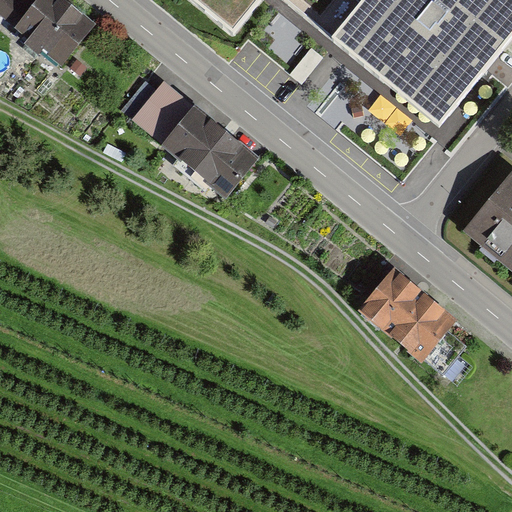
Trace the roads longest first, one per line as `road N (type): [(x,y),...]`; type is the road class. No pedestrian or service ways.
road 1 (track): [(511,472),(277,249),(0,101)]
road 2 (residential): [(109,0),(404,239)]
road 3 (residential): [(511,103),(404,239)]
road 4 (residential): [(404,239),(511,329)]
